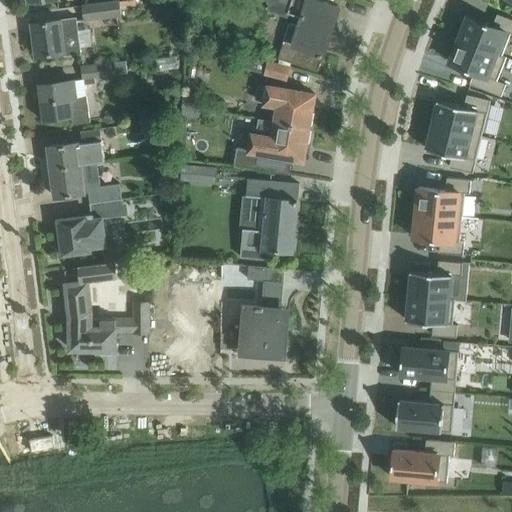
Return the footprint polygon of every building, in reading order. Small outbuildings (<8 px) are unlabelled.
[(116,0),(110,0),(83,4),(85,21),(118,16),(117,6),(116,1),(116,0)] [(243,0),(257,4),(263,0),(266,0),(270,6),(267,7),(270,12),(270,11),(288,16),(289,12),(303,17),(300,26),(289,23),(279,57),(280,57),(279,62),(279,63),(290,66),(292,62),(318,71),(324,54),(325,54),(340,7),(319,0),(243,0)] [(468,15),(459,38),(507,57),(507,56),(503,54),(511,32),(511,18),(498,13),(493,25),(468,15)] [(82,53),(79,30),(77,16),(32,22),(37,56),(65,52),(65,55),(82,53)] [(459,38),(449,61),(475,71),(470,83),(502,95),(507,83),(498,80),(507,57),(459,38)] [(279,63),(279,62),(250,55),(247,69),(287,81),(291,67),(290,66),(279,63)] [(173,69),(171,57),(153,59),(154,71),(173,69)] [(60,81),(41,84),(45,119),(72,115),(73,124),(91,122),(86,84),(95,82),(95,77),(108,76),(117,75),(117,74),(128,73),(126,60),(106,63),(83,66),(84,78),(60,81)] [(281,88),(268,86),(261,85),(257,87),(256,98),(258,101),(265,102),(265,103),(279,106),(276,121),(309,127),(315,93),(282,88),(281,88)] [(182,103),(202,107),(204,96),(184,93),(182,103)] [(438,99),(432,123),(482,136),(491,100),(468,94),(465,106),(438,99)] [(200,118),(202,107),(182,103),(182,105),(183,105),(182,114),(200,118)] [(237,147),(235,164),(275,171),(278,156),(292,158),(303,160),(309,127),(276,121),(276,122),(258,119),(256,134),(252,133),(249,149),(237,147)] [(432,123),(426,148),(453,154),(450,166),(473,172),(482,136),(432,123)] [(163,128),(157,129),(160,148),(177,146),(174,127),(163,128)] [(105,161),(101,128),(82,131),(83,144),(78,144),(78,142),(49,146),(51,167),(81,163),(105,161)] [(81,163),(51,167),(52,171),(55,196),(75,194),(85,192),(89,192),(89,187),(101,185),(97,161),(81,163)] [(215,182),(217,166),(181,163),(180,179),(215,182)] [(419,187),(416,212),(463,216),(465,192),(470,193),(471,180),(447,177),(446,190),(419,187)] [(249,179),(242,256),(250,256),(270,258),(271,249),(293,251),(300,183),(280,181),(270,181),(249,179)] [(101,185),(89,187),(89,192),(91,202),(106,200),(114,199),(122,198),(120,183),(101,185)] [(60,236),(55,237),(57,251),(62,251),(63,254),(83,252),(94,250),(93,245),(106,244),(103,217),(108,216),(106,200),(91,202),(92,214),(87,215),(78,216),(58,218),(60,236)] [(416,212),(413,236),(441,239),(439,252),(464,254),(465,241),(460,241),(463,216),(416,212)] [(411,270),(409,295),(455,299),(455,298),(451,297),(453,274),(462,275),(463,262),(439,260),(438,272),(411,270)] [(116,319),(94,319),(91,281),(119,277),(116,261),(79,265),(81,282),(67,283),(71,318),(71,349),(96,349),(96,353),(116,353),(116,331),(135,331),(135,333),(149,333),(149,300),(133,300),(133,317),(116,317),(116,319)] [(284,267),(264,266),(248,264),(247,280),(265,281),(262,306),(247,304),(245,326),(236,325),(234,350),(284,354),(286,336),(282,335),(284,308),(280,308),(284,267)] [(409,295),(406,320),(433,322),(432,334),(457,336),(458,324),(453,323),(455,299),(409,295)] [(401,352),(400,367),(402,368),(401,374),(432,377),(431,389),(456,391),(459,351),(404,346),(403,352),(401,352)] [(399,398),(397,427),(452,432),(456,391),(431,389),(430,401),(399,398)] [(392,455),(391,471),(393,471),(392,477),(447,482),(450,454),(454,455),(455,442),(426,439),(425,452),(395,449),(394,455),(392,455)]
